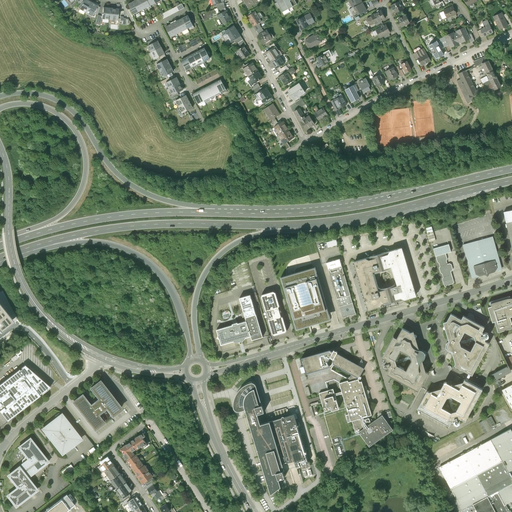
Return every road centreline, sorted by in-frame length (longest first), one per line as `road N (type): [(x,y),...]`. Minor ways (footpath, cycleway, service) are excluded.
road 1 (trunk): [(511,168),(346,207),(217,212)]
road 2 (tertiary): [(247,359),(511,280)]
road 3 (trunk): [(55,240),(149,224),(320,222)]
road 4 (trunk): [(217,212),(131,185),(60,102),(42,94),(0,96)]
road 5 (tertiary): [(0,147),(21,282),(55,326),(100,356)]
road 6 (trunk): [(0,108),(32,104),(63,117),(86,163),(71,206),(12,242)]
road 7 (trunk): [(198,359),(195,297),(218,255),(247,237),(320,222)]
road 8 (trunk): [(217,212),(103,218),(12,242)]
road 9 (trunk): [(55,240),(117,246),(159,272),(182,316),(190,360)]
road 10 (residential): [(305,142),(481,47)]
road 11 (trunk): [(320,222),(511,180)]
road 12 (residential): [(231,0),(305,142)]
road 13 (residential): [(100,356),(0,454)]
